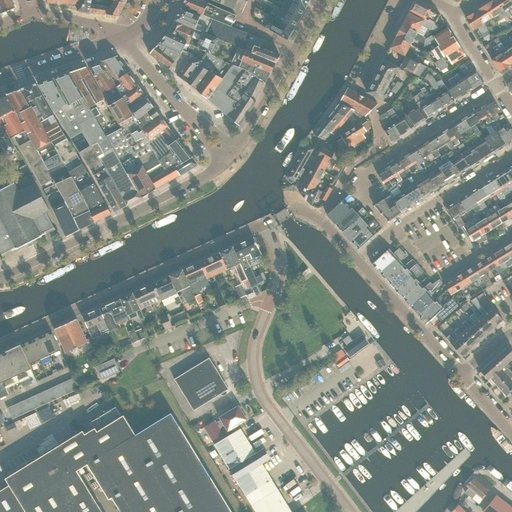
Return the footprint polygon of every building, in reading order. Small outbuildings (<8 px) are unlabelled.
[(0,0),(0,8),(2,14),(15,9),(13,3),(15,3),(14,0),(0,0)] [(90,6),(91,4),(91,0),(46,0),(46,3),(78,5),(77,11),(89,13),(89,12),(90,8),(90,9),(91,6),(90,6)] [(231,26),(236,16),(208,4),(199,0),(185,0),(182,7),(231,26)] [(211,0),(242,13),(247,1),(243,0),(211,0)] [(306,9),(290,0),(286,0),(281,9),(300,19),(306,9)] [(290,0),(306,9),(310,0),(290,0)] [(343,0),(336,13),(346,18),(355,0),(343,0)] [(508,19),(508,18),(496,0),(495,0),(493,1),(493,0),(485,5),(493,17),(498,14),(502,19),(507,16),(508,19)] [(496,0),(508,18),(511,16),(511,14),(508,8),(511,5),(511,2),(510,0),(496,0)] [(119,17),(125,3),(114,1),(111,6),(107,15),(119,17)] [(409,11),(434,24),(439,14),(415,1),(409,11)] [(90,8),(89,12),(105,15),(105,14),(107,15),(111,6),(108,6),(91,4),(90,6),(91,6),(90,9),(90,8)] [(479,10),(476,12),(487,29),(486,29),(488,31),(489,32),(492,30),(490,27),(489,27),(486,22),(493,17),(485,5),(478,10),(479,10)] [(205,33),(211,21),(200,17),(181,9),(176,21),(175,21),(176,21),(205,33)] [(300,19),(281,9),(276,19),(294,30),(300,19)] [(439,29),(434,24),(409,11),(409,13),(403,25),(417,33),(421,26),(430,31),(431,29),(435,31),(439,29)] [(486,29),(487,29),(476,12),(473,14),(473,13),(465,18),(473,30),(477,28),(482,35),(481,36),(485,42),(491,38),(488,31),(486,29)] [(264,40),(231,26),(230,27),(212,19),(211,21),(205,33),(176,21),(175,21),(168,34),(194,47),(195,46),(196,47),(196,48),(208,53),(211,54),(211,53),(216,56),(223,41),(238,47),(238,48),(275,63),(280,56),(279,56),(261,49),(264,40)] [(294,30),(276,19),(270,30),(288,41),(294,30)] [(417,33),(403,25),(402,25),(396,36),(411,44),(415,37),(424,42),(423,47),(431,42),(432,43),(434,42),(436,41),(438,46),(439,46),(453,37),(448,28),(433,37),(431,37),(431,36),(425,39),(425,37),(417,33)] [(191,56),(194,47),(168,34),(168,35),(167,35),(162,40),(159,44),(189,59),(187,62),(179,57),(169,69),(177,75),(186,64),(195,70),(201,61),(191,56)] [(408,50),(411,44),(396,36),(396,37),(390,48),(405,56),(409,58),(421,65),(422,58),(418,56),(418,55),(408,50)] [(446,55),(460,47),(453,37),(439,46),(438,46),(433,49),(440,59),(442,58),(446,56),(446,55)] [(511,46),(508,49),(506,46),(504,48),(501,43),(497,45),(510,65),(511,63),(511,46)] [(149,54),(169,69),(179,57),(187,62),(189,59),(159,44),(158,45),(149,54)] [(510,65),(497,45),(493,48),(498,55),(491,60),(499,72),(510,65)] [(446,55),(446,56),(451,65),(465,56),(460,47),(446,55)] [(265,83),(275,63),(238,48),(231,64),(230,66),(232,67),(265,83)] [(225,62),(211,54),(208,53),(201,61),(195,70),(186,82),(196,90),(210,71),(213,67),(219,70),(225,62)] [(119,80),(129,73),(117,56),(103,61),(109,71),(114,78),(111,79),(114,84),(119,81),(119,80)] [(425,66),(421,65),(409,58),(404,69),(420,77),(425,66)] [(440,59),(434,63),(439,71),(447,67),(442,58),(440,59)] [(313,66),(304,60),(281,101),(292,107),(313,66)] [(380,67),(394,74),(395,73),(397,74),(399,69),(383,61),(380,67)] [(466,77),(474,89),(483,83),(475,71),(471,74),(469,71),(473,68),(469,61),(464,64),(459,67),(466,77)] [(114,84),(111,79),(107,72),(101,62),(88,67),(94,77),(103,93),(110,89),(115,99),(116,98),(121,96),(120,95),(114,84)] [(230,66),(231,64),(226,62),(218,73),(212,70),(211,72),(210,71),(196,90),(207,99),(223,79),(232,67),(230,66)] [(186,82),(195,70),(186,64),(177,75),(186,82)] [(84,97),(90,108),(104,99),(92,78),(86,67),(70,73),(83,97),(84,97)] [(256,101),(265,83),(232,67),(223,79),(243,93),(256,101)] [(391,81),(394,74),(380,67),(377,73),(391,81)] [(38,84),(93,176),(105,169),(126,206),(141,198),(122,163),(110,144),(106,137),(106,136),(95,117),(91,110),(90,108),(84,97),(83,97),(70,73),(38,84)] [(120,95),(137,85),(129,73),(119,80),(119,81),(114,84),(120,95)] [(390,81),(391,81),(377,73),(373,80),(387,87),(389,84),(393,87),(392,89),(397,92),(401,86),(396,84),(390,81)] [(430,84),(435,81),(432,76),(428,74),(424,79),(428,81),(430,84)] [(466,77),(462,80),(458,74),(453,77),(464,95),(474,89),(466,77)] [(455,101),(464,95),(453,77),(448,80),(452,86),(448,89),(455,101)] [(227,116),(243,93),(223,79),(207,99),(227,116)] [(384,93),(387,87),(373,80),(370,86),(384,93)] [(455,101),(448,89),(444,92),(441,90),(435,81),(430,84),(435,92),(446,107),(455,101)] [(68,173),(82,165),(35,85),(21,90),(22,91),(23,91),(31,106),(39,121),(52,143),(58,154),(43,162),(47,170),(62,163),(68,173)] [(144,94),(137,85),(120,95),(121,96),(127,107),(133,116),(119,125),(121,128),(106,136),(106,137),(110,144),(122,163),(133,157),(135,160),(139,167),(142,165),(138,159),(150,152),(156,163),(171,151),(167,147),(178,140),(160,117),(153,107),(144,94)] [(383,95),(384,93),(370,86),(367,93),(383,101),(385,96),(383,95)] [(435,92),(430,95),(427,92),(424,87),(420,90),(421,91),(421,90),(436,113),(446,107),(435,92)] [(355,110),(363,96),(348,88),(340,102),(355,110)] [(39,121),(31,106),(30,107),(21,90),(6,95),(24,129),(39,121)] [(427,119),(436,113),(421,90),(421,91),(422,92),(417,95),(413,98),(416,103),(427,119)] [(256,102),(256,101),(243,93),(227,116),(240,126),(256,102)] [(31,142),(24,129),(6,95),(0,96),(0,118),(11,139),(14,138),(19,148),(31,142)] [(133,116),(127,107),(121,96),(116,98),(116,99),(117,101),(108,106),(119,125),(133,116)] [(363,96),(355,110),(366,116),(378,105),(363,96)] [(410,109),(417,105),(413,99),(406,103),(410,109)] [(494,123),(497,121),(504,117),(502,114),(497,117),(495,115),(500,112),(499,109),(493,100),(484,106),(493,121),(494,123)] [(334,110),(348,119),(353,112),(360,118),(363,115),(340,103),(334,110)] [(413,127),(427,119),(416,103),(416,104),(418,107),(405,115),(413,127)] [(484,106),(474,112),(480,122),(485,119),(488,124),(493,121),(484,106)] [(387,112),(402,135),(412,128),(406,118),(401,121),(393,108),(387,112)] [(341,127),(348,119),(334,110),(328,118),(341,127)] [(391,142),(402,135),(387,112),(381,116),(381,119),(384,118),(390,127),(384,130),(391,142)] [(475,125),(480,122),(474,112),(464,119),(475,135),(480,132),(484,129),(482,126),(478,129),(475,125)] [(0,142),(6,153),(7,153),(9,157),(18,153),(16,148),(16,147),(15,147),(11,139),(0,118),(0,142)] [(334,135),(341,127),(328,118),(322,126),(331,133),(334,135)] [(475,135),(464,119),(454,125),(460,134),(461,134),(466,131),(469,137),(470,138),(475,135)] [(38,151),(52,143),(39,121),(24,129),(31,142),(37,152),(38,151)] [(501,128),(497,121),(494,123),(492,125),(505,147),(511,142),(511,130),(508,124),(501,128)] [(350,130),(358,143),(365,138),(362,133),(370,128),(366,122),(362,125),(361,123),(350,130)] [(462,136),(461,134),(460,134),(454,125),(445,131),(454,146),(460,143),(457,139),(462,136)] [(494,154),(505,147),(492,125),(491,125),(488,127),(492,133),(485,138),(494,154)] [(328,137),(331,133),(322,126),(314,135),(323,140),(328,137)] [(351,148),(358,143),(350,130),(340,136),(342,138),(337,141),(342,148),(348,143),(351,148)] [(450,149),(454,146),(445,131),(435,137),(441,146),(446,143),(450,149)] [(494,154),(485,138),(480,132),(475,135),(479,142),(473,146),(482,161),(494,154)] [(437,149),(441,146),(435,137),(426,143),(435,158),(441,155),(437,149)] [(482,161),(473,146),(469,139),(464,143),(468,149),(461,153),(471,169),(482,161)] [(154,168),(164,185),(180,176),(197,165),(191,157),(178,140),(167,147),(171,151),(156,163),(150,152),(138,159),(142,165),(146,173),(154,168)] [(43,162),(38,151),(37,152),(31,142),(19,148),(41,186),(53,180),(54,182),(52,182),(53,185),(44,189),(48,197),(47,198),(66,236),(94,222),(68,173),(62,163),(47,170),(43,162)] [(430,162),(435,158),(426,143),(416,149),(424,161),(430,161),(430,162)] [(302,168),(313,149),(307,145),(288,178),(295,181),(296,178),(299,180),(304,170),(302,168)] [(312,166),(323,172),(333,154),(322,148),(312,166)] [(420,164),(424,161),(416,149),(406,156),(416,171),(422,167),(420,164)] [(459,176),(471,169),(461,153),(450,161),(459,176)] [(459,176),(450,161),(445,154),(440,158),(444,165),(439,168),(448,183),(459,176)] [(412,173),(416,171),(406,156),(397,162),(403,171),(408,167),(412,173)] [(146,173),(142,165),(139,167),(135,160),(133,157),(122,163),(141,198),(156,189),(146,173)] [(399,173),(403,171),(397,162),(387,168),(397,183),(403,179),(399,173)] [(68,173),(94,222),(111,214),(82,165),(68,173)] [(314,188),(323,172),(312,166),(304,181),(303,183),(314,188)] [(398,184),(397,183),(387,168),(377,174),(383,184),(388,180),(390,183),(386,186),(388,191),(398,184)] [(437,191),(448,183),(439,168),(427,175),(437,191)] [(114,212),(126,206),(105,169),(93,176),(114,212)] [(506,187),(511,183),(511,181),(505,171),(493,178),(506,199),(511,195),(508,190),(506,187)] [(0,251),(3,257),(13,252),(12,251),(16,248),(17,250),(26,244),(28,247),(33,244),(32,242),(42,237),(41,236),(45,233),(46,235),(55,230),(46,212),(49,210),(31,174),(14,183),(0,190),(0,251)] [(425,198),(437,191),(427,175),(415,183),(425,198)] [(502,201),(506,199),(493,178),(482,185),(490,198),(496,194),(498,197),(501,202),(502,201)] [(318,190),(314,188),(303,183),(299,193),(311,206),(315,196),(318,190)] [(414,206),(425,198),(415,183),(404,190),(414,206)] [(483,202),(490,198),(482,185),(470,193),(483,213),(488,210),(485,205),(483,202)] [(327,186),(323,192),(319,198),(325,201),(332,189),(327,186)] [(402,213),(414,206),(404,190),(392,198),(402,213)] [(483,213),(470,193),(459,200),(467,213),(473,208),(475,211),(474,212),(478,217),(478,216),(483,213)] [(349,203),(354,199),(350,194),(345,198),(349,203)] [(402,213),(392,198),(391,195),(374,206),(387,221),(390,221),(402,213)] [(511,217),(511,195),(511,196),(511,195),(506,199),(502,201),(506,206),(505,207),(511,217)] [(335,224),(352,208),(344,199),(327,215),(335,224)] [(460,217),(467,213),(459,200),(447,208),(456,223),(459,228),(463,226),(462,225),(465,224),(460,217)] [(511,217),(505,207),(500,210),(497,205),(493,207),(502,223),(511,217)] [(492,229),(502,223),(493,207),(488,210),(483,213),(486,218),(492,229)] [(359,217),(360,217),(366,211),(362,208),(356,213),(352,208),(335,224),(342,232),(359,217)] [(486,218),(481,221),(478,216),(478,217),(473,219),(483,235),(492,229),(486,218)] [(367,225),(360,217),(359,217),(342,232),(342,233),(350,241),(367,225)] [(472,241),(483,235),(473,219),(468,222),(465,224),(462,225),(463,226),(472,241)] [(367,225),(350,241),(358,250),(375,234),(371,229),(377,224),(373,220),(367,225)] [(247,278),(254,275),(247,260),(261,254),(253,238),(233,247),(247,278)] [(511,242),(503,248),(510,259),(511,257),(511,242)] [(121,243),(85,261),(88,267),(125,249),(124,246),(121,243)] [(247,279),(247,278),(233,247),(220,253),(225,264),(225,265),(227,269),(235,266),(242,282),(243,285),(245,284),(248,290),(251,288),(247,279)] [(511,272),(504,262),(510,259),(503,248),(493,254),(506,275),(511,272)] [(397,257),(389,249),(372,264),(380,273),(397,257)] [(387,281),(404,266),(400,261),(406,256),(403,252),(399,255),(397,257),(380,273),(387,281)] [(218,268),(225,265),(225,264),(220,253),(199,262),(209,285),(209,284),(207,278),(220,273),(218,268)] [(502,278),(506,275),(493,254),(484,260),(490,271),(496,267),(499,273),(502,278)] [(490,271),(484,260),(474,266),(484,282),(487,287),(492,284),(486,273),(490,271)] [(197,290),(209,285),(199,262),(182,270),(194,295),(198,293),(197,290)] [(395,290),(418,269),(414,265),(408,270),(404,266),(387,281),(395,290)] [(75,266),(42,282),(39,288),(45,289),(78,272),(75,266)] [(464,272),(471,282),(475,280),(478,285),(484,282),(474,266),(464,272)] [(403,299),(420,283),(416,278),(422,273),(418,269),(395,290),(403,299)] [(194,296),(194,295),(182,270),(170,276),(179,295),(184,293),(188,303),(195,299),(194,296)] [(466,285),(471,282),(464,272),(455,278),(465,294),(466,296),(470,293),(471,293),(466,285)] [(247,279),(251,288),(252,288),(259,285),(258,284),(255,278),(254,275),(247,278),(247,279)] [(261,275),(255,278),(258,284),(263,281),(261,275)] [(182,302),(179,295),(170,276),(153,284),(159,295),(166,292),(167,296),(172,294),(177,305),(182,302)] [(444,284),(451,295),(456,292),(459,297),(465,294),(455,278),(444,284)] [(418,315),(438,298),(438,297),(435,300),(431,295),(437,290),(436,288),(441,284),(443,283),(440,279),(432,284),(433,286),(410,307),(418,315)] [(433,286),(432,284),(430,282),(424,287),(420,283),(403,299),(410,307),(433,286)] [(159,296),(159,295),(153,284),(133,293),(140,310),(161,300),(159,296)] [(240,298),(246,295),(241,285),(236,287),(240,298)] [(218,306),(225,304),(218,287),(212,289),(218,306)] [(144,318),(140,310),(133,293),(120,299),(128,315),(136,311),(140,320),(144,318)] [(197,303),(201,302),(203,301),(200,294),(194,296),(195,299),(197,303)] [(438,298),(418,315),(426,324),(437,315),(442,320),(450,313),(458,306),(453,298),(443,308),(438,303),(441,301),(438,298)] [(129,318),(128,315),(120,299),(99,309),(110,331),(117,328),(115,324),(129,318)] [(466,302),(461,307),(465,311),(470,307),(466,302)] [(483,315),(494,327),(503,320),(491,307),(486,312),(481,306),(478,309),(483,315)] [(359,308),(352,314),(372,337),(380,331),(359,308)] [(101,335),(110,331),(99,309),(82,316),(92,339),(101,335)] [(483,315),(478,319),(473,314),(470,317),(475,322),(486,335),(494,327),(483,315)] [(165,330),(172,327),(167,315),(160,317),(165,330)] [(66,353),(88,342),(77,319),(55,329),(66,353)] [(475,322),(470,326),(465,321),(462,324),(467,329),(478,342),(486,335),(475,322)] [(467,329),(462,333),(457,328),(454,331),(459,336),(470,349),(478,342),(467,329)] [(140,341),(135,331),(134,329),(128,332),(133,343),(140,341)] [(135,331),(140,341),(145,338),(141,329),(135,331)] [(32,340),(20,345),(11,349),(6,352),(0,354),(0,383),(14,376),(22,373),(31,369),(29,364),(30,364),(41,359),(60,350),(51,331),(32,340)] [(348,336),(343,340),(347,346),(344,348),(350,357),(368,344),(362,335),(352,342),(348,336)] [(459,336),(454,341),(449,335),(446,338),(462,357),(470,349),(459,336)] [(488,380),(490,378),(511,360),(511,358),(511,351),(508,347),(480,371),(488,380)] [(226,394),(227,393),(227,392),(226,391),(217,375),(219,374),(209,358),(174,379),(194,411),(220,394),(221,395),(222,396),(224,396),(225,395),(226,394)] [(385,364),(382,358),(376,362),(380,368),(385,364)] [(101,380),(118,372),(113,360),(96,367),(101,380)] [(511,360),(490,378),(498,387),(511,373),(511,372),(508,368),(511,364),(511,360)] [(511,373),(498,387),(500,389),(506,396),(511,390),(511,373)] [(12,419),(78,389),(73,378),(7,408),(12,419)] [(0,398),(9,395),(6,389),(0,391),(0,398)] [(124,415),(121,417),(115,407),(91,422),(95,429),(84,436),(83,433),(4,481),(8,486),(0,490),(0,511),(102,511),(77,471),(84,466),(106,502),(109,500),(116,511),(227,511),(168,416),(136,436),(124,415)] [(215,445),(239,430),(236,426),(246,420),(238,407),(220,418),(221,420),(216,423),(215,421),(204,428),(215,445)] [(215,445),(220,453),(246,438),(240,429),(239,430),(215,445)] [(246,438),(220,453),(225,462),(251,446),(246,438)] [(251,446),(225,462),(230,471),(256,455),(251,446)] [(256,455),(230,471),(236,479),(261,463),(256,455)] [(261,463),(236,479),(246,496),(252,505),(277,489),(272,480),(261,463)] [(483,500),(489,491),(473,478),(466,486),(469,488),(465,493),(472,499),(476,494),(483,500)] [(255,511),(269,511),(285,502),(277,489),(252,505),(255,511)] [(291,511),(285,502),(269,511),(291,511)] [(511,511),(511,508),(503,502),(494,511),(511,511)]
